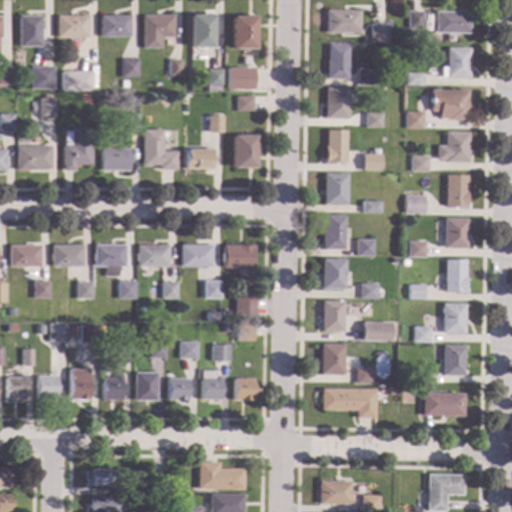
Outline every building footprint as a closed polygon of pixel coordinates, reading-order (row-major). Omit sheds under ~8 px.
[(356,34),(324,33),(324,12),(357,12),(356,34)] [(420,30),(405,30),(405,12),(418,12),(420,12),(420,30)] [(467,34),(433,33),(434,13),(467,13),(467,34)] [(39,47),(18,48),(17,16),(39,16),(39,47)] [(128,38),(98,38),(98,16),(128,16),(128,38)] [(171,37),(141,38),(140,16),(170,16),(171,37)] [(210,48),(188,48),(188,16),(210,16),(210,48)] [(86,37),(55,38),(55,17),(86,17),(86,37)] [(252,49),(230,49),(230,18),(252,17),(252,49)] [(385,44),(367,43),(368,26),(385,27),(385,44)] [(344,79),(324,79),(324,62),(326,62),(326,46),(345,46),(344,79)] [(466,78),(439,78),(439,68),(444,68),(445,49),(467,49),(466,78)] [(136,77),(120,77),(120,61),(136,61),(136,77)] [(179,77),(167,77),(167,61),(179,61),(179,77)] [(53,67),(52,90),(29,90),(29,66),(53,67)] [(94,90),(89,90),(89,93),(58,92),(58,71),(88,72),(88,67),(95,67),(94,90)] [(253,88),(226,89),(225,68),(253,68),(253,88)] [(9,86),(0,86),(0,69),(9,69),(9,86)] [(220,86),(205,86),(205,70),(220,70),(220,86)] [(372,86),(356,85),(356,71),(373,71),(372,86)] [(420,86),(404,86),(404,74),(420,74),(420,86)] [(346,119),(323,119),(324,89),(346,90),(346,119)] [(465,92),(465,101),(466,101),(466,121),(436,119),(436,112),(427,112),(427,91),(465,92)] [(250,112),(235,112),(235,97),(250,97),(250,112)] [(52,118),(37,119),(37,100),(52,100),(52,118)] [(420,130),(403,129),(403,113),(420,113),(420,130)] [(379,129),(363,128),(363,114),(379,114),(379,129)] [(12,132),(0,132),(0,115),(11,115),(12,132)] [(137,132),(125,132),(125,115),(137,115),(137,132)] [(220,133),(206,133),(206,117),(220,117),(220,133)] [(89,166),(73,166),(73,171),(61,171),(61,146),(63,146),(63,132),(69,132),(69,130),(89,130),(89,166)] [(161,152),(174,152),(174,171),(157,171),(157,166),(141,166),(141,131),(161,131),(161,152)] [(343,164),(323,164),(323,147),(324,147),(324,131),(344,132),(343,164)] [(465,164),(442,163),(443,160),(434,160),(435,147),(443,147),(443,133),(466,134),(465,164)] [(253,168),(230,168),(230,136),(253,136),(253,168)] [(49,169),(34,169),(34,171),(15,171),(15,148),(49,147),(49,169)] [(127,155),(130,155),(130,158),(130,163),(127,163),(127,171),(99,171),(99,150),(127,150),(127,155)] [(209,170),(183,170),(183,151),(209,151),(209,170)] [(378,172),(360,172),(360,156),(379,156),(378,172)] [(425,172),(408,172),(409,157),(425,157),(425,172)] [(344,205),(322,205),(322,174),(345,175),(344,205)] [(464,208),(443,208),(444,176),(464,177),(464,208)] [(422,215),(402,214),(402,197),(418,197),(422,197),(422,215)] [(377,214),(360,214),(360,203),(378,203),(377,214)] [(342,250),(321,249),(321,232),(323,232),(323,216),(343,217),(342,250)] [(464,249),(442,249),(442,220),(465,220),(464,249)] [(369,257),(355,257),(355,240),(369,241),(369,257)] [(422,258),(406,258),(406,243),(423,243),(422,258)] [(123,268),(116,268),(116,278),(103,278),(103,268),(92,268),(92,246),(122,245),(123,268)] [(38,267),(7,268),(7,247),(37,246),(38,267)] [(80,267),(50,267),(49,246),(80,246),(80,267)] [(166,267),(135,268),(135,246),(166,246),(166,267)] [(209,267),(179,267),(178,246),(208,246),(209,267)] [(251,268),(221,268),(221,246),(250,246),(251,268)] [(342,290),(320,289),(321,260),(341,260),(343,260),(342,290)] [(462,293),(443,292),(443,261),(463,261),(462,293)] [(218,292),(202,292),(202,275),(218,275),(218,292)] [(47,299),(32,299),(32,282),(46,282),(47,299)] [(132,299),(116,300),(116,282),(132,282),(132,299)] [(90,300),(75,300),(74,283),(90,283),(90,300)] [(174,300),(160,300),(160,283),(174,283),(174,300)] [(374,299),(357,299),(357,285),(374,285),(374,299)] [(421,286),(421,301),(406,300),(407,286),(421,286)] [(253,317),(234,317),(233,295),(252,295),(253,317)] [(340,332),(320,331),(321,302),(341,303),(340,332)] [(462,334),(440,334),(440,305),(462,305),(462,334)] [(215,312),(215,321),(204,321),(204,312),(215,312)] [(228,320),(220,320),(221,312),(228,312),(228,320)] [(251,342),(235,342),(235,324),(250,323),(251,342)] [(387,342),(359,341),(359,323),(387,324),(387,342)] [(64,342),(46,342),(46,325),(63,325),(64,342)] [(96,344),(79,344),(78,326),(96,326),(96,344)] [(129,343),(118,343),(118,327),(128,327),(129,343)] [(427,343),(410,343),(410,328),(427,328),(427,343)] [(162,358),(147,358),(147,342),(162,342),(162,358)] [(194,359),(177,360),(177,343),(194,343),(194,359)] [(226,362),(210,362),(209,346),(226,346),(226,362)] [(341,375),(319,375),(319,346),(341,346),(341,375)] [(461,376),(440,376),(441,346),(461,347),(461,376)] [(30,367),(20,367),(20,350),(30,350),(30,367)] [(86,400),(68,400),(67,370),(86,370),(86,400)] [(370,386),(353,385),(353,370),(370,370),(370,386)] [(427,386),(411,386),(411,370),(427,371),(427,386)] [(214,377),(217,377),(218,401),(199,401),(199,372),(214,372),(214,377)] [(154,402),(132,402),(132,374),(153,373),(154,402)] [(120,401),(101,401),(100,380),(115,380),(115,375),(119,375),(120,401)] [(22,400),(4,400),(4,379),(19,378),(19,376),(22,376),(22,400)] [(53,399),(35,399),(35,378),(53,377),(53,399)] [(185,401),(166,401),(166,380),(184,379),(185,401)] [(251,401),(232,402),(232,379),(250,379),(251,401)] [(372,419),(354,419),(354,411),(319,411),(319,390),(373,391),(372,419)] [(461,417),(420,417),(421,394),(461,395),(461,417)] [(217,469),(242,470),(242,491),(195,490),(196,463),(217,463),(217,469)] [(12,489),(0,489),(0,469),(12,469),(12,489)] [(112,475),(116,475),(116,483),(112,483),(112,487),(82,486),(82,471),(87,471),(88,469),(112,470),(112,475)] [(460,477),(460,495),(443,495),(443,511),(425,511),(425,506),(420,506),(420,491),(425,491),(426,476),(460,477)] [(164,498),(146,497),(146,480),(151,480),(165,480),(164,498)] [(348,483),(347,505),(316,505),(317,482),(348,483)] [(125,497),(110,496),(110,488),(125,489),(125,497)] [(241,511),(207,511),(207,494),(241,495),(241,511)] [(6,502),(9,502),(9,508),(5,508),(5,511),(0,511),(0,495),(6,495),(6,502)] [(377,511),(359,511),(360,497),(377,497),(377,511)] [(119,511),(88,511),(88,498),(119,498),(119,511)]
